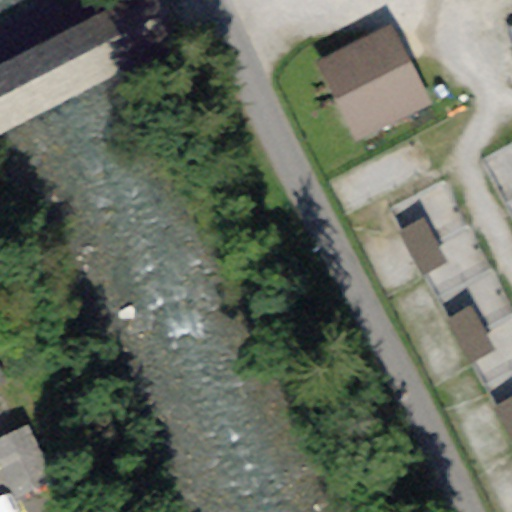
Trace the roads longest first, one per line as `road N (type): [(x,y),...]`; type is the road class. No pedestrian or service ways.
road 1 (residential): [(210,0),(460,511)]
road 2 (unknown): [(168,15),(0,103)]
